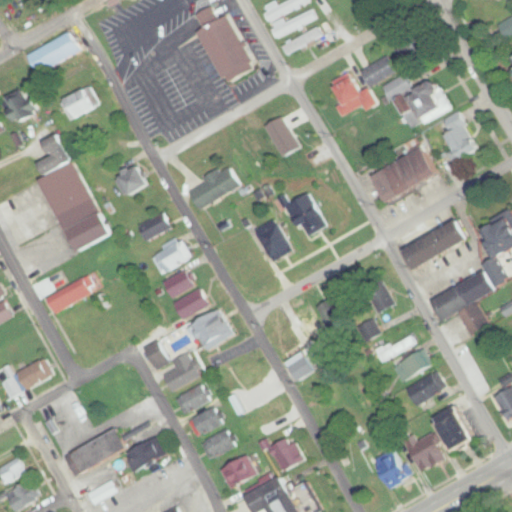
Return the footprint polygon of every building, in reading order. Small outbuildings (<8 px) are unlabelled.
[(311,2),(310,0),(293,0),(283,5),(281,1),(267,8),(273,22),(311,2)] [(212,23),(218,36),(240,26),(231,6),(216,12),(219,19),(212,23)] [(276,27),(279,36),(319,21),(316,12),(276,27)] [(254,48),(244,28),(228,36),(231,43),(224,47),(231,60),(254,48)] [(286,45),(289,53),(326,38),(323,30),(286,45)] [(82,54),(74,35),(30,53),(38,72),(82,54)] [(399,49),(409,67),(433,53),(422,35),(399,49)] [(375,89),(401,72),(391,56),(365,73),(375,89)] [(368,106),(371,112),(383,105),(373,86),(365,90),(355,73),(337,83),(347,102),(341,105),(347,117),(368,106)] [(395,102),(417,89),(408,74),(386,88),(395,102)] [(456,108),(439,81),(412,97),(429,124),(456,108)] [(20,123),(44,114),(34,88),(11,97),(20,123)] [(100,107),(89,89),(64,104),(75,122),(100,107)] [(314,157),(289,112),(279,118),(303,162),(314,157)] [(454,133),(449,135),(457,152),(453,154),(457,162),(481,151),(464,113),(448,120),(454,133)] [(235,135),(255,168),(263,163),(243,130),(235,135)] [(79,252),(112,238),(67,135),(50,142),(57,159),(44,164),(50,179),(48,180),(79,252)] [(377,176),(391,203),(442,177),(428,149),(377,176)] [(0,175),(0,189),(3,195),(33,180),(25,163),(0,175)] [(210,185),(194,192),(202,209),(245,189),(234,165),(207,178),(210,185)] [(130,198),(152,186),(143,167),(120,178),(130,198)] [(329,227),(315,194),(291,204),(305,237),(329,227)] [(472,305),(511,287),(511,282),(510,277),(511,276),(511,212),(493,220),(497,227),(484,233),(497,261),(484,266),(488,275),(436,298),(445,321),(463,314),(473,337),(484,333),(472,305)] [(151,243),(177,229),(168,213),(143,227),(151,243)] [(296,250),(277,219),(258,231),(277,262),(296,250)] [(407,248),(417,269),(471,242),(462,222),(407,248)] [(166,275),(194,259),(182,239),(154,255),(166,275)] [(200,287),(191,271),(168,283),(177,299),(200,287)] [(97,294),(88,278),(52,299),(60,315),(97,294)] [(188,321),(215,305),(205,289),(179,305),(188,321)] [(371,321),(391,311),(381,290),(361,300),(371,321)] [(0,306),(0,326),(17,316),(9,302),(0,306)] [(332,316),(326,303),(317,307),(332,340),(352,331),(343,311),(332,316)] [(130,339),(163,323),(158,314),(142,322),(137,312),(128,316),(124,307),(107,315),(114,330),(123,325),(130,339)] [(296,315),(313,354),(329,347),(313,308),(296,315)] [(208,352),(237,334),(222,310),(193,328),(208,352)] [(29,330),(20,317),(0,330),(0,343),(3,348),(29,330)] [(288,362),(306,351),(289,322),(271,332),(288,362)] [(420,348),(415,336),(380,351),(385,362),(420,348)] [(161,369),(176,362),(166,342),(151,349),(161,369)] [(398,369),(407,383),(432,367),(423,353),(398,369)] [(204,376),(192,355),(175,365),(179,371),(167,377),(176,393),(204,376)] [(300,382),(316,371),(307,357),(291,368),(300,382)] [(239,387),(260,375),(251,358),(230,371),(239,387)] [(55,379),(46,362),(13,378),(22,395),(55,379)] [(447,391),(437,375),(411,390),(421,406),(447,391)] [(274,397),(264,380),(243,393),(253,410),(274,397)] [(192,413),(213,400),(203,384),(182,397),(192,413)] [(287,420),(279,404),(256,415),(265,431),(287,420)] [(81,425),(88,422),(79,405),(72,408),(81,425)] [(204,436),(226,423),(215,406),(194,420),(204,436)] [(481,443),(463,407),(440,418),(458,454),(481,443)] [(238,447),(229,429),(206,442),(215,459),(238,447)] [(132,451),(122,431),(70,456),(80,476),(132,451)] [(449,457),(436,434),(412,447),(425,470),(449,457)] [(273,448),(286,472),(308,461),(295,436),(273,448)] [(138,474),(167,459),(158,441),(128,456),(138,474)] [(262,475),(251,455),(223,471),(234,491),(262,475)] [(394,485),(408,476),(396,456),(382,465),(394,485)] [(31,474),(23,458),(0,470),(0,472),(7,486),(31,474)] [(259,511),(303,511),(289,478),(252,495),(259,511)] [(32,495),(20,485),(9,499),(25,511),(26,511),(41,494),(36,490),(32,495)]
